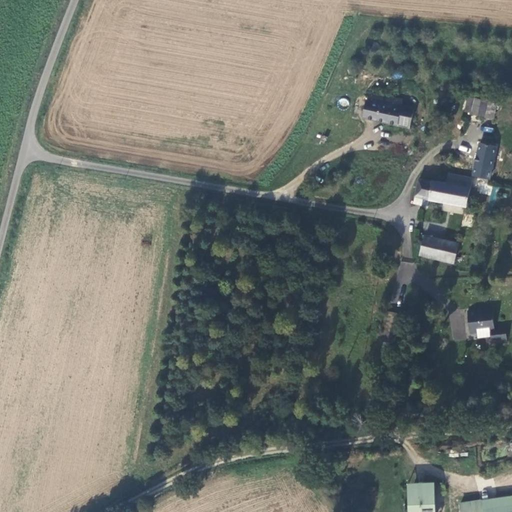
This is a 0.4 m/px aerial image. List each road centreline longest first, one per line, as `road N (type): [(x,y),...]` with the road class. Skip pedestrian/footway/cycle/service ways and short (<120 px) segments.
road 1 (track): [(121,511),(184,474),(241,456),(511,432)]
road 2 (unclassified): [(79,0),(38,103),(0,244)]
